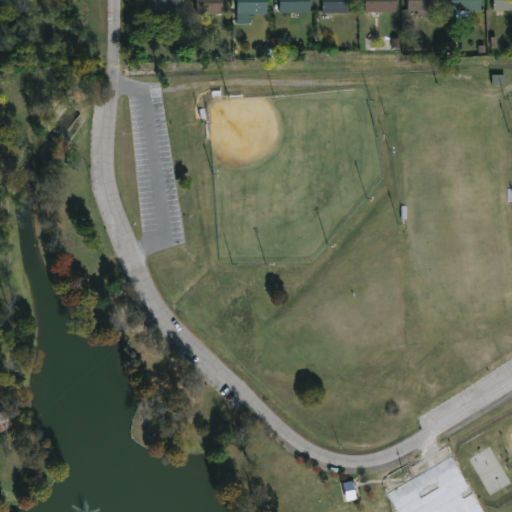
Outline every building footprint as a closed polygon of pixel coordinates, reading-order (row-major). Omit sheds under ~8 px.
[(148,0),(149,16),(172,15),(172,11),(178,11),(178,18),(184,18),(183,0),(148,0)] [(227,0),(196,0),(197,15),(228,14),(227,0)] [(251,14),(267,14),(267,0),(236,0),(237,24),(251,24),(251,14)] [(310,0),(279,0),(280,12),(311,13),(310,0)] [(322,0),(322,13),(353,12),(352,0),(322,0)] [(364,0),(365,12),(396,11),(395,0),(364,0)] [(407,0),(408,11),(417,11),(417,18),(429,18),(429,11),(439,11),(438,0),(407,0)] [(342,483),(351,481),(355,500),(345,502),(342,483)]
